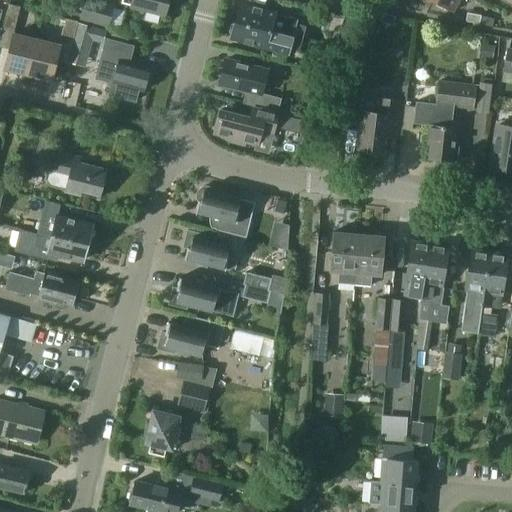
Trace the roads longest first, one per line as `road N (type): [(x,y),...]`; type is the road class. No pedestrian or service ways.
road 1 (residential): [(80,511),(173,146)]
road 2 (residential): [(511,208),(266,178),(173,146)]
road 3 (residential): [(173,146),(209,0)]
